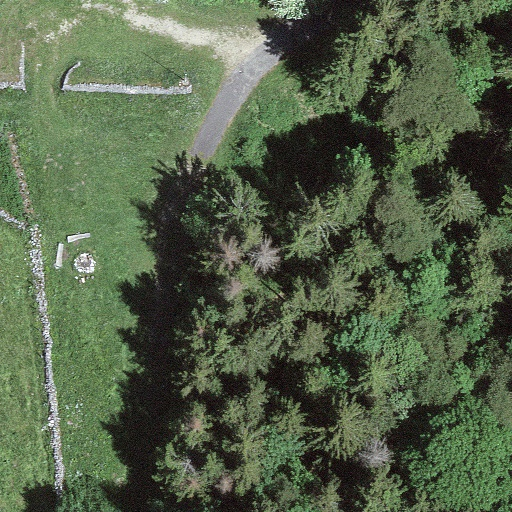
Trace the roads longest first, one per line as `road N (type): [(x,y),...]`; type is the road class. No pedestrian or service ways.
road 1 (track): [(154,511),(170,277),(206,161)]
road 2 (track): [(206,161),(274,58),(368,0)]
